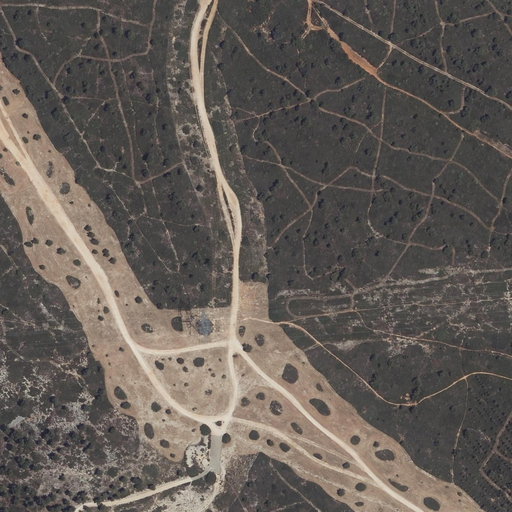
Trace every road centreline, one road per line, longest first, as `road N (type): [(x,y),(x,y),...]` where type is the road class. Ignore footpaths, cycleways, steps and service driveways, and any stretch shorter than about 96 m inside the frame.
road 1 (track): [(0,127),(166,394),(198,412),(228,404)]
road 2 (track): [(232,314),(237,217),(197,100),(193,39),(208,0)]
road 3 (track): [(511,375),(478,369),(404,401),(373,390),(292,320),(232,314)]
road 4 (track): [(422,511),(384,487),(231,339)]
road 5 (track): [(220,436),(210,464),(188,477),(73,511)]
